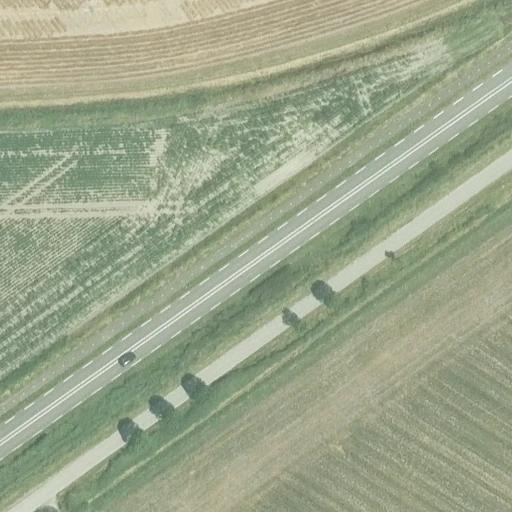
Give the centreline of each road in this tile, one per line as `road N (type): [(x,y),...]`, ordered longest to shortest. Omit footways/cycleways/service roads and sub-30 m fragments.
road 1 (secondary): [(0,444),(511,81)]
road 2 (unclassified): [(27,511),(511,161)]
